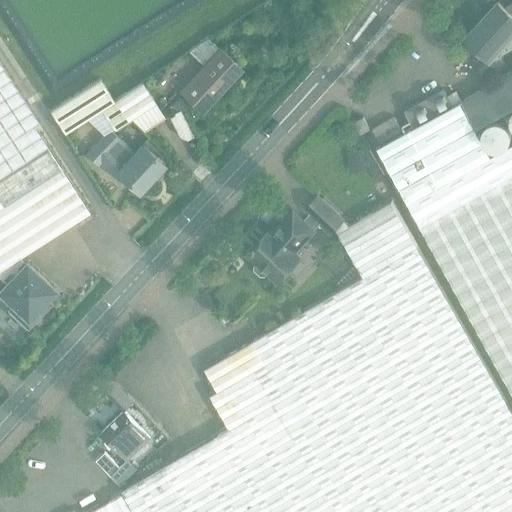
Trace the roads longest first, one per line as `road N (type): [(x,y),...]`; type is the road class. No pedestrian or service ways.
road 1 (tertiary): [(139,273),(388,0)]
road 2 (unclassified): [(139,273),(0,49)]
road 3 (tertiary): [(0,423),(139,273)]
